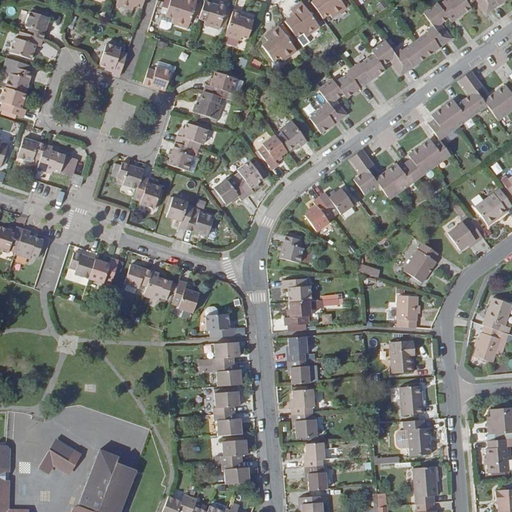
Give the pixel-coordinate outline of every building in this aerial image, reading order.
[(141,9),(144,0),(118,0),(117,6),(133,11),(135,7),(141,9)] [(184,0),(184,1),(180,0),(171,0),(166,17),(174,19),(172,24),(189,29),(193,18),(194,14),(196,7),(197,4),(198,0),(184,0)] [(316,0),(313,3),(325,19),(331,15),(334,19),(348,9),(341,0),(316,0)] [(469,5),(465,0),(450,0),(448,2),(447,0),(440,5),(450,19),(453,23),(472,9),(469,5)] [(477,0),(487,14),(494,10),(487,0),(465,0),(469,5),(475,0),(477,0)] [(487,0),(494,10),(506,0),(487,0)] [(219,6),(204,2),(199,20),(206,22),(205,25),(220,30),(227,8),(228,5),(220,3),(219,6)] [(286,22),(298,38),(305,34),(307,38),(321,28),(303,3),(292,11),(296,15),(286,22)] [(443,24),(450,19),(440,5),(439,4),(424,14),(434,27),(447,44),(453,39),(443,24)] [(231,9),(227,8),(220,30),(223,32),(231,9)] [(242,14),(233,11),(225,36),(241,41),(242,37),(249,39),(254,22),(241,17),(242,14)] [(28,35),(43,40),(50,18),(31,12),(26,27),(30,28),(28,35)] [(160,28),(170,31),(172,24),(174,19),(166,17),(165,16),(160,28)] [(273,40),(263,46),(275,63),(281,58),(284,62),(298,52),(280,27),(269,35),(273,40)] [(428,57),(447,44),(434,27),(428,31),(429,33),(417,42),(428,57)] [(41,47),(43,40),(21,33),(18,40),(16,39),(11,54),(31,60),(36,46),(41,47)] [(396,54),(386,41),(372,51),(375,54),(384,67),(391,61),(402,76),(409,71),(396,54)] [(409,71),(428,57),(417,42),(403,51),(402,49),(396,54),(409,71)] [(120,77),(128,54),(121,52),(121,49),(107,44),(100,65),(114,70),(113,75),(120,77)] [(202,62),(204,56),(195,53),(193,60),(202,62)] [(384,67),(375,54),(362,65),(360,63),(355,67),(367,85),(387,71),(384,67)] [(172,72),(174,73),(176,68),(159,62),(157,67),(172,72)] [(10,75),(6,89),(25,95),(32,73),(18,68),(18,66),(6,63),(3,72),(10,75)] [(144,85),(166,92),(172,72),(157,67),(155,72),(149,70),(144,85)] [(348,99),(367,85),(355,67),(348,72),(349,73),(336,83),(345,95),(348,99)] [(207,85),(204,93),(221,98),(227,100),(230,93),(232,94),(238,74),(218,68),(212,87),(207,85)] [(466,75),(478,91),(483,87),(481,84),(471,71),(466,75)] [(484,100),(478,91),(466,75),(461,79),(472,94),(463,101),(474,116),(488,106),(484,100)] [(337,101),(345,95),(336,83),(334,80),(320,90),(329,103),(341,120),(348,115),(337,101)] [(509,112),(511,110),(511,85),(509,88),(506,84),(495,92),(509,112)] [(22,109),(26,95),(25,95),(6,89),(1,103),(3,104),(1,111),(24,118),(26,111),(22,109)] [(499,120),(509,112),(495,92),(484,100),(488,106),(499,120)] [(221,98),(204,93),(200,107),(196,105),(193,112),(218,121),(223,106),(219,104),(221,98)] [(457,128),(474,116),(463,101),(457,105),(454,101),(443,109),(457,128)] [(341,120),(329,103),(323,108),(324,109),(311,119),(322,134),(341,120)] [(441,140),(457,128),(443,109),(433,116),(436,120),(430,125),(441,140)] [(277,138),(287,152),(299,144),(301,147),(308,142),(307,141),(302,134),(293,122),(281,131),(283,133),(277,138)] [(178,136),(176,144),(191,149),(198,151),(200,145),(203,146),(208,131),(188,124),(183,138),(178,136)] [(307,130),(302,134),(307,141),(312,138),(307,130)] [(277,138),(275,136),(263,145),(265,147),(259,151),(272,170),(279,165),(276,161),(287,152),(277,138)] [(46,146),(24,139),(18,157),(33,162),(34,158),(41,160),(46,146)] [(0,140),(0,167),(2,168),(9,146),(2,144),(3,141),(0,140)] [(420,148),(435,167),(452,155),(441,140),(434,145),(431,140),(420,148)] [(191,149),(176,144),(169,166),(188,172),(193,157),(189,156),(191,149)] [(46,146),(41,160),(38,169),(53,174),(54,171),(60,174),(66,157),(52,152),(53,148),(46,146)] [(418,180),(435,167),(420,148),(410,155),(413,160),(407,165),(418,180)] [(357,155),(369,170),(375,166),(373,163),(363,150),(357,155)] [(369,170),(357,155),(351,159),(362,174),(355,180),(365,194),(379,185),(376,181),(369,170)] [(60,174),(67,176),(73,159),(66,157),(60,174)] [(498,162),(492,166),(497,174),(503,170),(498,162)] [(142,177),(144,170),(123,163),(122,167),(116,164),(114,171),(120,173),(117,182),(138,189),(142,177)] [(240,174),(235,178),(248,197),(254,192),(251,187),(263,178),(262,177),(256,170),(251,163),(239,172),(240,174)] [(402,191),(418,180),(407,165),(401,169),(398,165),(387,172),(402,191)] [(261,166),(256,170),(262,177),(267,174),(261,166)] [(390,200),(402,191),(387,172),(376,181),(379,185),(390,200)] [(85,177),(76,174),(72,184),(81,187),(85,177)] [(511,178),(510,180),(507,175),(502,179),(508,189),(511,194),(511,178)] [(142,177),(138,189),(135,199),(142,201),(141,204),(156,209),(162,188),(148,184),(150,179),(142,177)] [(242,201),(248,197),(235,178),(229,182),(228,180),(215,189),(227,205),(239,196),(242,201)] [(320,197),(334,217),(340,213),(341,215),(354,205),(342,189),(330,198),(326,193),(320,197)] [(492,228),(500,222),(499,220),(510,212),(511,210),(511,202),(504,191),(478,209),(492,228)] [(373,203),(381,199),(378,192),(370,196),(373,203)] [(329,220),(334,217),(320,197),(314,202),(317,207),(306,216),(317,232),(330,223),(329,220)] [(180,227),(187,230),(192,215),(195,207),(188,205),(188,203),(173,198),(168,217),(182,222),(180,227)] [(472,220),(460,204),(455,208),(464,222),(449,232),(462,250),(477,240),(479,242),(485,238),(481,232),(472,220)] [(511,214),(510,212),(499,220),(500,222),(511,214)] [(199,217),(192,215),(187,230),(208,237),(215,218),(200,213),(199,217)] [(476,217),(472,220),(481,232),(485,229),(476,217)] [(0,227),(0,250),(9,253),(9,251),(17,253),(24,230),(17,228),(15,233),(0,227)] [(32,233),(24,230),(17,253),(16,254),(31,260),(32,256),(42,259),(48,242),(30,236),(32,233)] [(302,240),(287,236),(281,258),(300,263),(304,248),(300,247),(302,240)] [(440,254),(425,244),(407,271),(425,283),(439,262),(436,260),(440,254)] [(75,275),(90,279),(96,260),(75,254),(70,269),(76,271),(75,275)] [(110,265),(96,260),(90,279),(104,284),(105,283),(111,285),(119,261),(112,259),(110,265)] [(119,261),(111,285),(117,287),(124,263),(119,261)] [(358,271),(379,277),(381,269),(360,264),(358,271)] [(148,288),(153,273),(131,265),(125,284),(127,285),(137,288),(139,289),(141,285),(148,288)] [(87,286),(90,279),(75,275),(76,271),(70,269),(66,279),(87,286)] [(153,273),(148,288),(145,296),(159,301),(160,298),(167,300),(169,295),(175,297),(179,285),(173,283),(159,279),(160,275),(153,273)] [(310,301),(312,301),(310,286),(308,286),(307,279),(283,281),(284,288),(289,288),(290,303),(310,301)] [(187,284),(180,282),(179,285),(175,297),(173,304),(179,306),(179,309),(193,313),(199,294),(185,289),(187,284)] [(127,285),(125,290),(135,294),(137,288),(127,285)] [(399,328),(418,328),(419,297),(400,297),(399,328)] [(487,325),(501,330),(504,324),(506,324),(511,307),(511,302),(494,297),(485,324),(487,325)] [(310,301),(290,303),(291,318),(285,318),(286,326),(288,326),(309,324),(312,324),(310,309),(310,301)] [(310,301),(310,309),(318,308),(317,301),(312,301),(310,301)] [(211,331),(211,338),(235,336),(234,328),(230,329),(229,314),(206,316),(208,331),(211,331)] [(288,326),(289,332),(310,331),(309,324),(288,326)] [(504,324),(501,330),(503,330),(500,338),(502,338),(497,352),(502,354),(508,340),(511,341),(511,333),(510,332),(511,326),(506,324),(504,324)] [(501,330),(487,325),(476,356),(493,362),(497,352),(502,338),(500,338),(503,330),(501,330)] [(307,337),(289,338),(290,355),(287,354),(288,362),(306,360),(306,353),(308,353),(307,337)] [(391,342),(394,374),(415,372),(414,356),(413,340),(391,342)] [(239,343),(215,344),(216,359),(214,359),(214,366),(235,364),(235,358),(240,357),(239,343)] [(306,360),(288,362),(289,368),(291,368),(293,385),(317,383),(316,366),(306,366),(306,360)] [(235,364),(214,366),(215,372),(217,372),(219,387),(242,385),(241,370),(236,370),(235,364)] [(423,386),(402,388),(404,415),(422,414),(421,406),(425,406),(423,386)] [(314,389),(293,391),(295,408),(292,408),(293,415),(313,414),(313,407),(315,407),(314,389)] [(240,392),(215,394),(216,408),(214,408),(214,415),(235,414),(235,407),(241,407),(240,392)] [(371,409),(372,425),(379,425),(378,407),(371,407),(371,409)] [(511,407),(492,409),(493,416),(493,426),(489,427),(490,435),(498,434),(499,440),(507,439),(511,438),(511,407)] [(235,414),(214,415),(215,422),(218,422),(219,436),(243,434),(242,419),(236,420),(235,414)] [(313,414),(293,415),(293,422),(296,422),(297,438),(318,437),(316,419),(314,420),(313,414)] [(426,420),(406,422),(407,431),(411,430),(412,448),(413,456),(433,455),(430,428),(427,429),(426,420)] [(412,448),(411,430),(407,431),(402,431),(399,433),(398,435),(399,444),(401,447),(403,448),(412,448)] [(499,440),(489,441),(490,447),(487,448),(489,472),(509,470),(507,439),(499,440)] [(68,462),(75,451),(56,440),(39,468),(49,475),(53,468),(68,476),(75,466),(68,462)] [(222,463),(243,462),(242,456),(248,456),(247,440),(223,442),(224,457),(221,457),(222,463)] [(333,442),(306,444),(307,461),(305,461),(305,468),(324,466),(323,460),(335,459),(333,442)] [(12,447),(0,446),(0,511),(29,511),(30,510),(10,510),(11,484),(7,484),(7,469),(11,469),(12,447)] [(68,462),(75,466),(82,455),(75,451),(68,462)] [(99,453),(118,460),(119,458),(100,451),(99,453)] [(118,460),(99,453),(78,507),(73,508),(71,511),(121,511),(137,471),(117,463),(118,460)] [(243,462),(222,463),(223,470),(225,470),(226,485),(242,483),(250,482),(249,468),(243,468),(243,462)] [(324,466),(305,468),(306,474),(309,474),(310,491),(328,489),(327,472),(324,472),(324,466)] [(417,505),(419,505),(436,504),(435,496),(439,495),(436,467),(414,469),(417,505)] [(511,511),(511,488),(499,489),(499,491),(496,491),(497,500),(500,500),(500,503),(500,511),(511,511)] [(379,493),(378,511),(387,511),(387,493),(379,493)] [(185,511),(191,498),(185,495),(183,502),(169,497),(162,511),(185,511)] [(302,505),(302,511),(323,511),(323,503),(320,503),(320,496),(299,498),(300,505),(302,505)] [(198,500),(191,498),(185,511),(207,511),(195,506),(198,500)]
